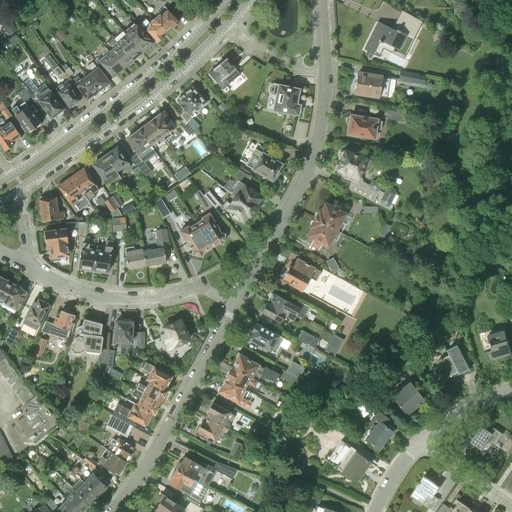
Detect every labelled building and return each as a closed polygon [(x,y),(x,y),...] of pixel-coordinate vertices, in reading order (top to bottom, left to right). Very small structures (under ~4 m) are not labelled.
[(155,17),(167,30),(172,26),(173,27),(180,21),(168,9),(163,13),(162,11),(155,17)] [(378,22),(364,50),(370,53),(368,57),(371,59),(373,54),(378,57),(383,47),(390,51),(391,51),(393,47),(397,49),(398,50),(406,35),(413,38),(419,26),(399,16),(393,29),(392,29),(378,22)] [(146,19),(140,24),(143,28),(145,30),(157,43),(163,37),(162,35),(167,30),(155,17),(149,23),(146,19)] [(125,32),(142,51),(144,53),(150,47),(148,45),(151,43),(133,22),(124,30),(125,31),(125,32)] [(17,30),(12,23),(4,28),(9,35),(17,30)] [(61,41),(67,36),(60,29),(54,35),(61,41)] [(116,41),(133,61),(139,56),(138,54),(142,51),(125,32),(115,40),(116,41)] [(448,46),(452,39),(440,32),(436,40),(441,42),(445,45),(448,46)] [(108,51),(122,68),(126,65),(127,67),(133,61),(116,41),(111,46),(112,47),(108,51)] [(122,68),(108,51),(107,50),(102,54),(103,56),(99,60),(97,58),(94,60),(96,63),(109,80),(113,77),(112,76),(115,74),(117,76),(124,70),(122,68)] [(213,70),(209,74),(222,89),(226,85),(227,86),(240,74),(226,58),(213,69),(213,70)] [(88,77),(97,91),(98,90),(99,91),(101,91),(103,90),(103,88),(103,87),(108,83),(93,62),(88,66),(93,73),(88,77)] [(68,68),(65,64),(62,66),(69,76),(73,73),(69,67),(68,68)] [(58,65),(57,66),(52,69),(59,78),(64,74),(58,65)] [(425,85),(426,76),(420,75),(420,74),(400,71),(399,80),(418,84),(418,83),(425,85)] [(386,97),(389,78),(357,73),(354,92),(386,97)] [(97,91),(88,77),(82,81),(78,76),(74,80),(87,98),(92,95),(93,96),(95,96),(97,94),(97,92),(97,91)] [(27,80),(21,84),(24,88),(32,100),(34,103),(39,100),(51,118),(56,114),(57,116),(59,116),(62,113),(62,111),(62,110),(63,109),(48,88),(44,84),(37,89),(29,78),(27,80)] [(80,100),(69,84),(65,86),(63,84),(57,89),(69,107),(70,107),(73,107),(75,105),(76,103),(80,100)] [(278,85),(273,84),(270,86),(269,91),(271,94),(276,95),(273,110),(294,114),(298,114),(300,105),(296,104),(299,89),(278,85)] [(192,87),(177,100),(185,110),(180,115),(183,119),(186,122),(192,117),(191,116),(206,103),(192,87)] [(16,106),(12,109),(12,110),(28,132),(40,124),(26,104),(32,100),(24,88),(17,93),(24,102),(17,107),(16,106)] [(232,123),(237,118),(222,102),(217,107),(232,123)] [(6,108),(2,103),(0,104),(0,109),(1,111),(0,112),(5,118),(3,120),(1,118),(0,119),(0,143),(5,151),(13,145),(12,144),(21,137),(10,122),(7,118),(11,115),(5,108),(6,108)] [(495,120),(496,105),(487,104),(486,119),(495,120)] [(404,121),(406,112),(388,109),(386,119),(404,121)] [(153,119),(152,120),(166,140),(168,143),(180,134),(177,130),(163,111),(157,116),(155,115),(153,117),(153,119)] [(369,119),(370,115),(358,114),(358,117),(351,116),(350,116),(349,117),(347,118),(347,119),(346,121),(347,122),(347,123),(349,125),(348,134),(374,137),(375,129),(380,129),(381,120),(369,119)] [(193,131),(183,119),(179,124),(189,135),(193,131)] [(146,124),(139,130),(153,149),(166,140),(152,120),(151,121),(149,120),(146,122),(146,124)] [(240,140),(244,133),(233,127),(229,134),(240,140)] [(133,134),(126,139),(136,152),(130,156),(145,177),(152,172),(144,162),(156,153),(153,149),(139,130),(138,130),(136,130),(134,131),(133,134)] [(109,151),(105,154),(106,156),(116,171),(122,166),(123,168),(125,171),(131,167),(117,148),(110,152),(109,151)] [(275,180),(279,173),(276,172),(280,164),(255,150),(252,155),(246,165),(272,180),(272,179),(275,180)] [(340,160),(337,170),(344,172),(342,178),(350,180),(347,189),(390,211),(393,205),(391,204),(396,194),(394,190),(390,188),(386,189),(381,187),(381,186),(379,182),(375,180),(371,181),(369,185),(363,181),(362,178),(360,177),(363,167),(369,169),(372,160),(363,157),(364,155),(359,153),(358,155),(344,151),(340,152),(338,156),(340,160)] [(101,159),(93,164),(107,184),(113,180),(115,180),(119,177),(119,175),(117,172),(116,171),(106,156),(105,154),(100,158),(101,159)] [(185,167),(181,170),(186,177),(190,174),(185,167)] [(251,177),(252,174),(241,167),(240,170),(251,177)] [(74,176),(72,177),(83,193),(88,201),(95,196),(93,193),(99,189),(85,170),(84,169),(79,173),(78,173),(76,173),(74,175),(74,176)] [(240,182),(231,194),(233,195),(232,195),(254,213),(258,208),(257,205),(262,198),(259,196),(261,194),(251,186),(250,188),(245,184),(249,177),(239,170),(233,177),(240,182)] [(59,184),(59,187),(74,208),(76,207),(79,210),(90,203),(88,201),(83,193),(72,177),(64,183),(62,182),(59,184)] [(204,195),(213,206),(215,208),(220,204),(209,191),(204,195)] [(115,194),(110,197),(117,208),(122,204),(115,194)] [(204,195),(199,198),(206,211),(213,206),(204,195)] [(254,213),(232,195),(224,206),(231,212),(229,214),(238,221),(239,220),(243,223),(248,217),(251,217),(254,213)] [(118,208),(110,197),(104,202),(111,212),(118,208)] [(170,213),(160,197),(153,202),(161,219),(170,213)] [(48,199),(48,198),(40,199),(43,221),(64,218),(64,213),(58,213),(56,198),(48,199)] [(315,216),(314,218),(340,232),(344,224),(340,221),(344,214),(347,208),(334,201),(331,207),(325,203),(321,211),(319,210),(318,211),(316,211),(315,214),(315,216)] [(124,215),(129,213),(125,206),(121,209),(124,215)] [(202,220),(196,224),(210,247),(217,242),(221,243),(222,241),(223,240),(223,237),(223,236),(223,234),(219,233),(217,230),(218,229),(209,214),(201,218),(202,220)] [(120,231),(118,217),(112,218),(113,232),(120,231)] [(125,217),(118,217),(120,231),(127,230),(125,217)] [(311,228),(307,236),(314,239),(312,243),(325,250),(329,242),(332,237),(336,240),(340,232),(314,218),(313,220),(311,221),(310,223),(310,225),(309,227),(311,228)] [(78,222),(78,228),(78,237),(83,237),(78,267),(94,270),(98,246),(89,244),(90,238),(86,237),(88,222),(85,222),(78,222)] [(387,232),(390,226),(384,223),(381,229),(387,232)] [(189,226),(181,231),(191,247),(192,246),(194,249),(193,253),(195,254),(196,255),(199,255),(200,255),(202,255),(203,251),(210,247),(196,224),(190,228),(189,226)] [(66,234),(66,229),(44,232),(46,246),(49,245),(51,261),(61,260),(60,256),(69,255),(67,241),(71,240),(70,234),(66,234)] [(143,252),(145,266),(166,262),(163,242),(168,241),(166,229),(158,231),(160,242),(158,243),(159,249),(143,252)] [(98,246),(94,270),(108,272),(113,242),(107,241),(106,247),(98,246)] [(126,256),(122,266),(127,265),(128,269),(145,266),(143,252),(142,250),(134,251),(133,246),(125,248),(126,256)] [(333,258),(326,262),(333,274),(340,270),(333,258)] [(289,266),(283,278),(289,282),(290,283),(289,285),(302,292),(310,277),(315,280),(320,271),(296,259),(292,267),(289,266)] [(0,306),(1,307),(3,303),(13,285),(0,277),(0,306)] [(3,303),(1,307),(14,314),(26,292),(20,289),(19,286),(15,284),(13,285),(3,303)] [(271,294),(268,299),(275,303),(275,305),(290,313),(291,311),(295,313),(303,318),(310,306),(289,295),(286,301),(274,294),(273,295),(271,294)] [(275,303),(268,299),(268,300),(270,301),(268,304),(266,303),(263,305),(261,308),(262,311),(261,312),(280,322),(283,315),(292,320),(295,313),(291,311),(290,313),(275,305),(275,303)] [(49,305),(38,300),(37,304),(33,303),(23,324),(36,330),(37,328),(38,328),(49,305)] [(66,339),(74,315),(61,310),(59,317),(56,317),(54,324),(53,323),(50,334),(66,339)] [(101,349),(103,337),(100,337),(102,324),(90,321),(84,319),(83,323),(82,326),(79,326),(77,327),(77,329),(77,332),(79,334),(81,334),(80,336),(78,336),(76,337),(75,339),(70,353),(71,353),(71,352),(75,354),(79,354),(87,350),(100,352),(100,353),(101,349)] [(116,321),(115,342),(122,342),(122,347),(131,347),(132,322),(131,322),(131,321),(124,320),(124,322),(116,321)] [(180,320),(163,327),(166,333),(161,335),(168,349),(189,340),(180,320)] [(283,338),(256,323),(254,326),(252,325),(250,329),(251,331),(247,339),(275,353),(283,338)] [(491,334),(487,335),(492,350),(488,351),(491,361),(510,355),(511,354),(511,353),(510,348),(509,343),(511,342),(511,326),(506,328),(506,329),(491,334)] [(12,346),(19,331),(11,328),(4,342),(12,346)] [(297,338),(315,348),(319,340),(302,330),(297,338)] [(326,348),(324,351),(334,356),(343,340),(334,334),(326,348)] [(42,357),(47,340),(39,338),(34,355),(42,357)] [(470,369),(458,346),(448,350),(451,355),(439,361),(440,362),(441,362),(448,377),(443,380),(448,388),(459,382),(455,374),(459,372),(460,374),(470,369)] [(105,366),(105,372),(110,375),(114,369),(112,368),(114,350),(108,349),(107,358),(105,366)] [(237,358),(232,367),(257,380),(259,376),(276,382),(276,381),(279,376),(279,374),(278,374),(277,373),(264,366),(263,368),(261,367),(249,361),(250,358),(248,357),(240,353),(238,352),(236,356),(237,358)] [(107,358),(100,357),(99,365),(105,366),(107,358)] [(0,369),(8,363),(5,359),(0,362),(0,369)] [(287,371),(301,378),(303,379),(306,372),(303,370),(304,368),(292,361),(287,371)] [(147,378),(165,388),(172,376),(146,362),(143,368),(150,372),(147,378)] [(8,363),(0,369),(0,373),(2,376),(12,368),(8,363)] [(232,366),(224,380),(225,380),(242,389),(248,392),(252,385),(259,389),(262,384),(258,381),(257,381),(257,380),(232,367),(232,366)] [(12,368),(2,376),(6,381),(16,373),(12,368)] [(281,368),(278,374),(279,374),(279,376),(297,386),(301,378),(287,371),(282,368),(281,368)] [(16,373),(6,381),(9,386),(19,378),(16,373)] [(19,378),(9,386),(13,390),(23,383),(19,378)] [(139,382),(135,389),(160,402),(163,398),(168,390),(165,388),(147,378),(146,378),(143,384),(139,382)] [(242,389),(225,380),(218,392),(243,405),(248,409),(252,402),(249,401),(253,395),(242,389)] [(413,410),(424,401),(407,380),(390,394),(405,413),(411,408),(413,410)] [(23,383),(13,390),(17,395),(27,388),(23,383)] [(20,400),(30,393),(27,388),(17,395),(20,400)] [(160,402),(135,389),(131,396),(140,400),(136,407),(151,414),(153,416),(154,415),(159,406),(158,406),(160,402)] [(30,393),(20,400),(24,405),(34,398),(30,393)] [(34,398),(24,405),(27,410),(27,416),(24,418),(23,417),(18,421),(19,422),(18,423),(25,432),(24,436),(29,437),(41,427),(46,433),(58,423),(45,406),(42,402),(37,396),(34,398)] [(208,412),(205,417),(208,418),(222,426),(228,429),(229,426),(228,425),(229,423),(232,421),(233,418),(233,415),(230,412),(213,403),(208,412)] [(117,404),(111,415),(133,427),(136,421),(145,426),(151,414),(136,407),(132,405),(129,410),(117,404)] [(374,428),(365,439),(368,442),(378,450),(393,432),(386,427),(390,421),(379,412),(374,418),(375,419),(370,425),(374,428)] [(128,437),(133,427),(111,415),(106,426),(128,437)] [(269,428),(273,422),(261,416),(258,421),(269,428)] [(203,421),(198,430),(215,440),(220,429),(226,432),(228,429),(222,426),(208,418),(205,417),(203,421)] [(491,432),(482,426),(470,442),(482,450),(489,440),(496,444),(503,434),(494,428),(491,432)] [(508,452),(511,445),(511,439),(509,437),(502,448),(508,452)] [(111,443),(107,450),(126,463),(131,455),(128,453),(132,448),(129,446),(130,445),(123,440),(122,442),(119,440),(117,442),(113,439),(111,443)] [(356,482),(369,462),(355,453),(356,451),(341,440),(327,461),(356,482)] [(126,463),(107,450),(106,449),(97,461),(108,470),(108,471),(110,472),(111,471),(114,473),(115,472),(119,475),(120,474),(122,472),(122,470),(126,463)] [(8,450),(0,453),(0,461),(11,456),(8,450)] [(93,468),(97,463),(86,455),(83,460),(93,468)] [(11,456),(0,461),(0,464),(3,471),(14,462),(11,456)] [(177,468),(176,470),(177,470),(208,486),(216,470),(233,480),(237,470),(217,462),(214,468),(202,462),(200,465),(185,457),(182,463),(180,462),(180,463),(178,464),(176,466),(177,468)] [(97,469),(85,482),(98,496),(99,495),(102,496),(104,494),(103,491),(107,487),(106,486),(105,485),(110,480),(106,477),(97,469)] [(172,479),(170,484),(185,493),(182,497),(198,506),(201,501),(200,500),(201,499),(208,486),(177,470),(176,470),(175,472),(175,471),(173,472),(172,474),(172,476),(171,479),(172,479)] [(424,476),(411,496),(432,510),(439,499),(434,496),(440,487),(424,476)] [(81,478),(72,487),(89,505),(93,500),(96,502),(98,500),(97,497),(98,496),(85,482),(81,478)] [(89,505),(72,487),(67,482),(62,486),(67,491),(63,496),(67,500),(78,511),(85,511),(86,511),(85,509),(89,505)] [(183,511),(185,510),(162,494),(157,500),(160,502),(155,508),(154,508),(154,509),(153,509),(157,511),(183,511)] [(318,507),(320,499),(305,495),(302,502),(317,507),(318,507)] [(53,510),(57,507),(50,497),(45,501),(53,510)] [(78,511),(67,500),(58,509),(60,511),(78,511)] [(447,511),(468,511),(471,509),(460,501),(454,509),(451,507),(447,511)] [(447,511),(451,506),(446,503),(439,511),(447,511)]
